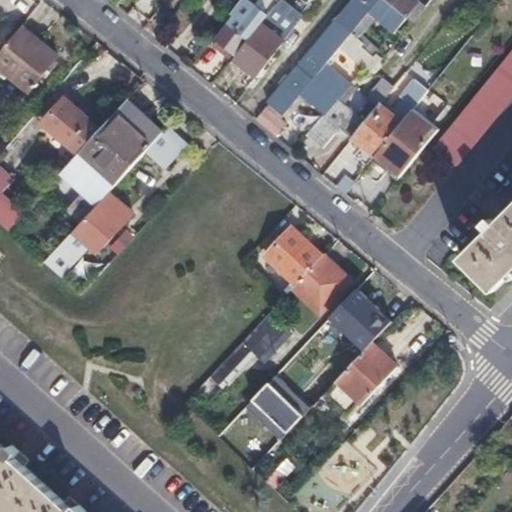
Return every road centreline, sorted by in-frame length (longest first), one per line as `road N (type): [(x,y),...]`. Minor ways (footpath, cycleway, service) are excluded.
road 1 (residential): [(75,0),(511,352)]
road 2 (residential): [(396,511),(511,377)]
road 3 (unknown): [(329,0),(231,125)]
